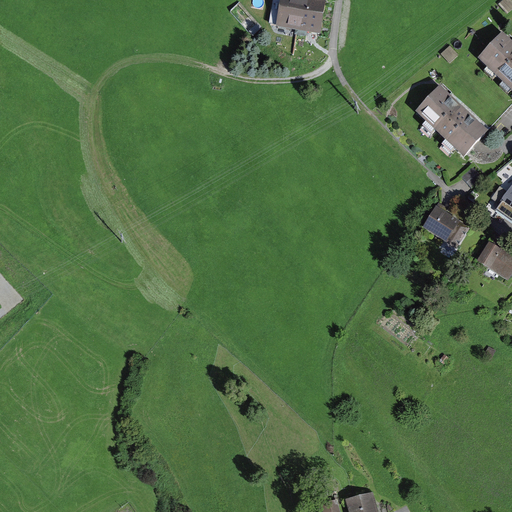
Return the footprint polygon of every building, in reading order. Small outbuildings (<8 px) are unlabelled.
[(280,0),(276,29),(320,36),(326,0),(322,0),(280,0)] [(505,22),(511,14),(511,13),(504,5),(496,13),(505,22)] [(253,37),(262,27),(258,23),(248,32),(253,37)] [(511,89),(511,41),(502,32),(478,58),(511,89)] [(438,61),(446,71),(456,63),(447,53),(438,61)] [(465,158),(489,132),(442,86),(417,112),(465,158)] [(460,176),(471,189),(484,179),(473,166),(460,176)] [(511,185),(493,212),(511,224),(511,185)] [(470,228),(435,207),(421,230),(456,251),(470,228)] [(508,283),(511,276),(511,261),(502,255),(505,251),(490,242),(476,265),(488,272),(485,276),(493,281),(496,276),(508,283)] [(373,511),(370,500),(344,507),(345,511),(373,511)]
